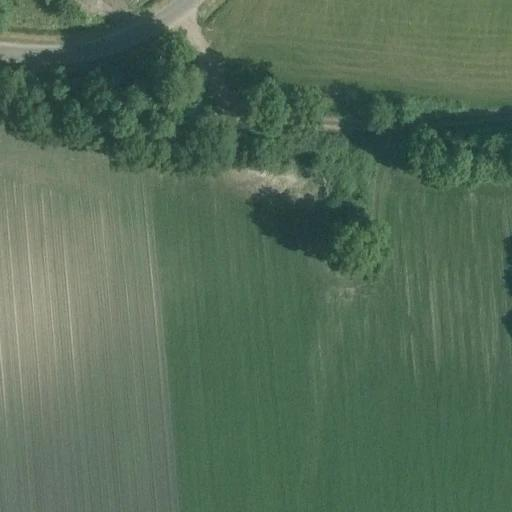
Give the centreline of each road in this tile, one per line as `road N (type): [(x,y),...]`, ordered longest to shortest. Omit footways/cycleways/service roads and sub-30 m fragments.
road 1 (track): [(174,13),(201,45),(228,102),(253,117),(306,124),(511,117)]
road 2 (unclassified): [(0,52),(59,56),(108,47),(191,0)]
